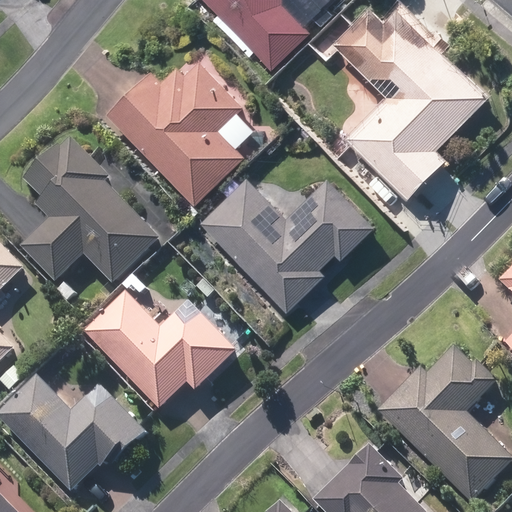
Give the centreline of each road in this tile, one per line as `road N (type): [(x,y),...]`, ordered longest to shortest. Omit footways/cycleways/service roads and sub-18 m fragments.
road 1 (residential): [(190,511),(511,205)]
road 2 (residential): [(0,100),(103,0)]
